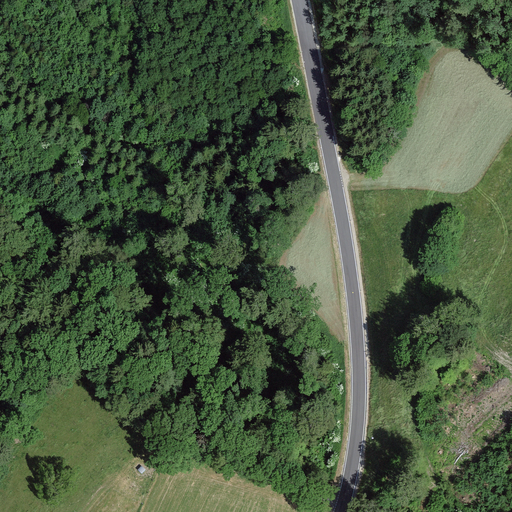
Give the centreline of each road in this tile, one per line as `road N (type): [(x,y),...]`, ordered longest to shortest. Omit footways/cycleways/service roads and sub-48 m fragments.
road 1 (tertiary): [(301,0),(356,311),(358,422),(342,511)]
road 2 (track): [(93,511),(140,465),(174,451),(345,505)]
